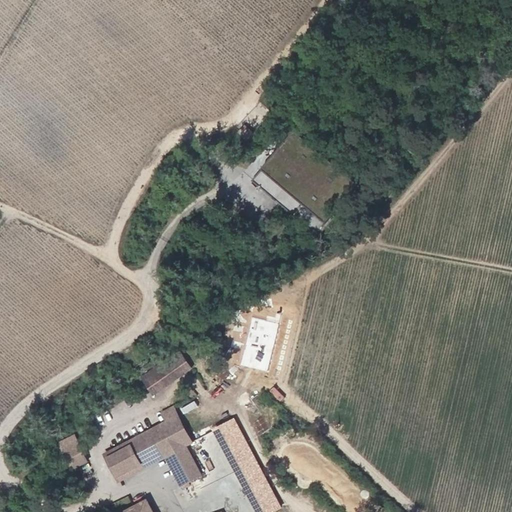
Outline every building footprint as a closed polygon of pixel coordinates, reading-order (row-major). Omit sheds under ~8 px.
[(243,137),(249,131),(241,124),(236,129),(243,137)] [(228,274),(238,283),(252,268),(264,279),(307,229),(322,241),(364,192),(292,129),(249,179),(277,202),(235,251),(193,215),(174,237),(223,279),(228,274)] [(183,372),(190,367),(179,351),(172,355),(183,372)] [(141,376),(153,393),(183,372),(172,355),(141,376)] [(103,453),(117,480),(140,469),(137,464),(162,451),(165,456),(185,445),(191,442),(173,406),(161,413),(165,421),(103,453)] [(256,511),(269,511),(282,506),(237,415),(214,426),(256,511)] [(70,467),(85,459),(73,434),(58,442),(70,467)] [(185,445),(165,456),(181,486),(201,476),(185,445)] [(162,451),(137,464),(140,469),(165,456),(162,451)] [(153,511),(148,501),(126,511),(153,511)]
